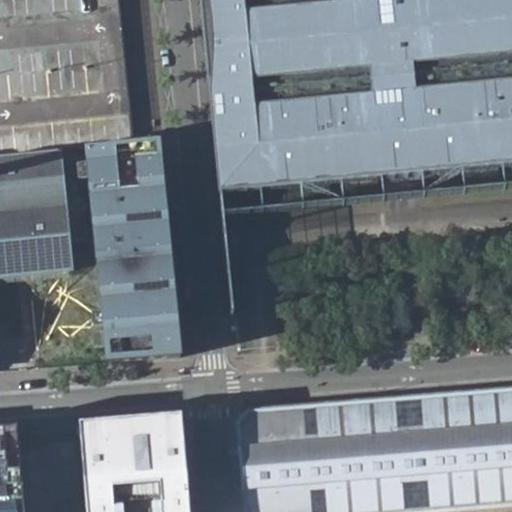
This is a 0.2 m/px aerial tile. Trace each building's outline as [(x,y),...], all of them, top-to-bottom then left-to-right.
[(0,0),(0,158),(62,153),(84,151),(132,145),(115,0),(0,0)] [(511,0),(201,0),(219,189),(400,173),(511,162),(511,0)] [(132,145),(84,151),(95,269),(97,280),(100,316),(105,360),(180,353),(161,142),(132,145)] [(0,278),(26,276),(31,275),(65,272),(74,271),(62,153),(0,158),(0,200),(1,212),(0,212),(0,278)] [(393,511),(511,502),(511,387),(248,409),(237,422),(245,511),(393,511)] [(87,511),(188,511),(180,415),(81,423),(87,511)] [(0,511),(24,511),(18,428),(0,429),(0,511)]
